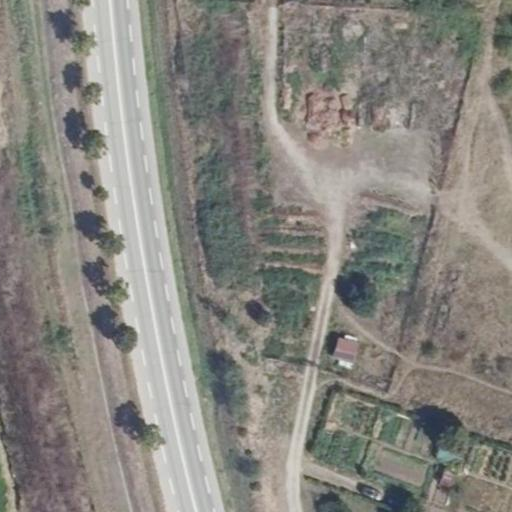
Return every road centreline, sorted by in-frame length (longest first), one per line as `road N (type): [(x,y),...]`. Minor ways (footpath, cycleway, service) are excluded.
road 1 (primary): [(194,511),(145,287),(111,0)]
road 2 (primary): [(195,511),(168,290),(158,0)]
road 3 (primary): [(151,511),(135,0)]
road 4 (primary): [(92,0),(106,511)]
road 5 (primary): [(99,260),(83,511)]
